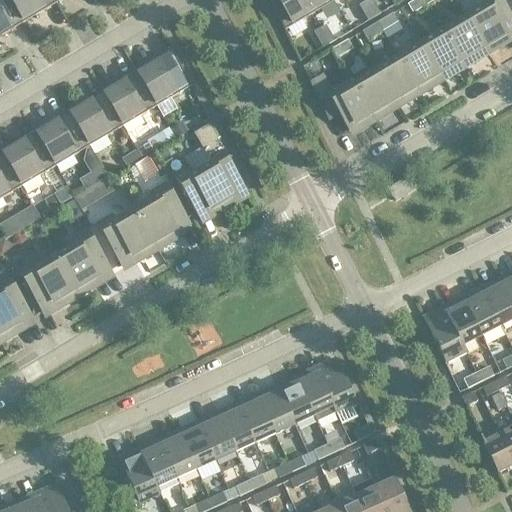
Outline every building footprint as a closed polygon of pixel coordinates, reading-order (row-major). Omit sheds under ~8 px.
[(0,0),(0,38),(23,24),(8,0),(0,0)] [(57,4),(54,0),(8,0),(23,24),(57,4)] [(311,16),(301,0),(269,0),(284,32),(311,16)] [(334,3),(332,0),(301,0),(311,16),(334,3)] [(370,0),(365,3),(374,19),(380,15),(370,0)] [(427,6),(423,0),(417,0),(407,6),(412,15),(427,6)] [(510,41),(485,0),(488,6),(466,19),(485,51),(492,47),(493,50),(510,41)] [(511,0),(485,0),(510,41),(511,39),(511,0)] [(374,19),(365,3),(358,7),(368,22),(374,19)] [(397,24),(392,15),(377,24),(382,33),(397,24)] [(485,51),(466,19),(444,32),(464,68),(481,58),(479,55),(485,51)] [(382,33),(377,24),(362,33),(367,42),(382,33)] [(325,27),(319,30),(328,46),(334,42),(325,27)] [(328,46),(319,30),(313,34),(322,49),(328,46)] [(464,68),(444,32),(421,46),(440,78),(446,74),(448,77),(464,68)] [(352,50),(347,42),(332,51),(337,60),(352,50)] [(440,78),(421,46),(398,59),(419,94),(435,85),(433,82),(440,78)] [(172,52),(136,74),(156,108),(191,88),(172,52)] [(419,94),(398,59),(375,73),(394,105),(401,101),(403,104),(419,94)] [(394,105),(375,73),(353,86),(350,80),(349,81),(373,121),(390,112),(388,109),(394,105)] [(156,108),(136,74),(102,94),(123,128),(156,108)] [(357,131),(373,121),(349,81),(331,91),(323,77),(310,84),(326,117),(327,117),(327,116),(336,111),(348,132),(355,128),(357,131)] [(123,128),(102,94),(68,114),(89,148),(123,128)] [(89,148),(68,114),(35,134),(55,168),(89,148)] [(184,124),(172,131),(177,139),(189,131),(184,124)] [(211,126),(198,133),(206,147),(218,140),(211,126)] [(164,147),(175,140),(169,130),(158,137),(164,147)] [(55,168),(35,134),(1,154),(21,188),(55,168)] [(218,140),(206,147),(203,149),(212,165),(235,204),(248,196),(227,161),(228,161),(228,162),(229,161),(218,140)] [(148,145),(138,151),(142,158),(152,152),(148,145)] [(136,152),(124,159),(129,166),(141,159),(136,152)] [(0,200),(21,188),(1,154),(0,154),(0,200)] [(235,204),(212,165),(194,176),(191,171),(175,180),(199,221),(218,209),(220,212),(235,204)] [(409,179),(389,191),(395,202),(416,190),(409,179)] [(153,200),(134,212),(157,250),(173,241),(171,238),(190,226),(166,185),(150,195),(153,200)] [(61,207),(73,199),(67,189),(54,196),(61,207)] [(75,200),(83,213),(94,206),(87,193),(75,200)] [(70,224),(80,218),(72,204),(62,211),(70,224)] [(157,250),(134,212),(115,223),(112,217),(96,227),(120,267),(139,256),(141,259),(157,250)] [(11,221),(0,227),(7,239),(18,233),(11,221)] [(74,247),(55,258),(78,297),(94,287),(92,284),(111,273),(87,232),(71,242),(74,247)] [(0,245),(0,252),(2,256),(7,253),(9,247),(6,242),(0,245)] [(78,297),(55,258),(37,270),(33,264),(17,273),(41,314),(61,303),(62,306),(78,297)] [(0,342),(15,334),(13,331),(32,320),(8,279),(0,283),(0,342)] [(511,322),(511,303),(504,287),(493,292),(491,287),(482,292),(501,328),(511,322)] [(501,328),(482,292),(473,296),(475,301),(465,306),(481,338),(501,328)] [(481,338),(465,306),(455,312),(452,307),(443,311),(465,353),(466,353),(463,347),(481,338)] [(465,353),(443,311),(433,317),(435,322),(426,326),(445,364),(465,353)] [(511,368),(511,357),(502,363),(506,371),(511,368)] [(327,367),(316,372),(336,415),(356,405),(339,367),(329,372),(327,367)] [(489,368),(476,375),(480,384),(493,378),(489,368)] [(336,415),(316,372),(307,376),(309,381),(299,386),(314,418),(333,409),(335,415),(336,415)] [(480,384),(476,375),(463,382),(467,390),(480,384)] [(509,386),(505,378),(494,384),(498,392),(509,386)] [(498,392),(494,384),(482,390),(486,398),(498,392)] [(286,385),(277,390),(294,427),(314,418),(299,386),(288,390),(286,385)] [(294,427),(277,390),(268,394),(270,399),(260,404),(274,436),(294,427)] [(478,402),(473,394),(461,400),(465,408),(478,402)] [(247,403),(238,408),(255,445),(274,436),(260,404),(249,408),(247,403)] [(255,445),(238,408),(229,412),(231,417),(220,421),(235,454),(255,445)] [(208,421),(198,425),(215,463),(235,454),(220,421),(210,426),(208,421)] [(215,463),(198,425),(189,430),(192,435),(181,439),(196,472),(215,463)] [(511,425),(498,433),(511,460),(511,425)] [(354,434),(358,443),(371,437),(367,428),(354,434)] [(511,467),(511,460),(498,433),(482,441),(481,439),(480,439),(498,475),(511,467)] [(168,439),(159,443),(176,481),(196,472),(181,439),(171,444),(168,439)] [(340,441),(327,447),(331,456),(344,450),(340,441)] [(379,450),(375,442),(362,448),(366,456),(379,450)] [(176,481),(159,443),(150,448),(152,452),(142,457),(159,495),(160,495),(157,489),(176,481)] [(331,456),(327,447),(314,453),(318,462),(331,456)] [(353,462),(349,454),(338,459),(342,468),(353,462)] [(127,479),(123,481),(134,507),(159,495),(142,457),(133,461),(131,456),(119,462),(127,479)] [(301,459),(288,465),(292,474),(305,468),(301,459)] [(342,468),(338,459),(326,465),(330,473),(342,468)] [(292,474),(288,465),(274,471),(279,480),(292,474)] [(317,479),(313,470),(301,476),(305,485),(317,479)] [(305,485),(301,476),(289,481),(294,490),(305,485)] [(262,477),(249,483),(253,492),(266,486),(262,477)] [(253,492),(249,483),(235,489),(239,498),(253,492)] [(407,511),(395,483),(375,492),(384,511),(407,511)] [(280,496),(276,488),(264,493),(268,502),(280,496)] [(47,492),(36,497),(42,511),(66,511),(59,493),(50,497),(47,492)] [(384,511),(375,492),(357,500),(362,511),(384,511)] [(268,502),(264,493),(252,499),(256,507),(268,502)] [(222,495),(209,501),(213,510),(226,504),(222,495)] [(42,511),(36,497),(27,501),(29,506),(19,510),(19,511),(42,511)] [(362,511),(357,500),(338,509),(339,511),(362,511)] [(207,511),(213,510),(209,501),(196,507),(198,511),(207,511)]
